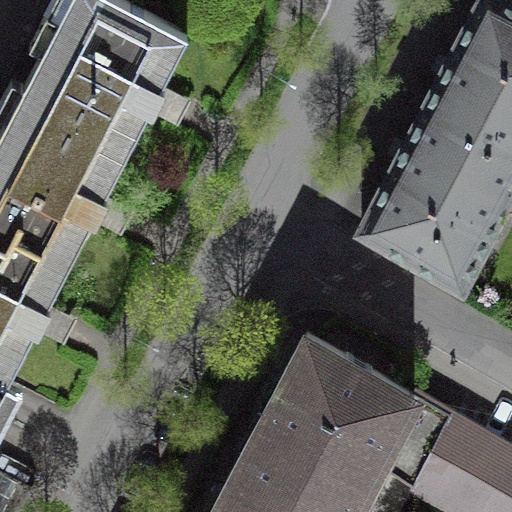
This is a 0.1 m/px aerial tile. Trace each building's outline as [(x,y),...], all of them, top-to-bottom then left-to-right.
[(68,0),(25,83),(75,109),(69,121),(124,150),(146,107),(151,110),(158,97),(164,85),(159,82),(185,34),(186,34),(187,31),(127,0),(68,0)] [(511,0),(479,0),(429,95),(407,139),(510,192),(511,187),(511,0)] [(25,83),(0,130),(0,238),(6,241),(12,230),(67,259),(89,216),(94,219),(101,207),(107,194),(102,192),(124,150),(69,121),(75,109),(25,83)] [(461,284),(510,192),(407,139),(384,182),(361,226),(461,284)] [(0,373),(7,377),(8,375),(6,375),(32,326),(37,328),(44,316),(50,303),(45,301),(67,259),(12,230),(6,241),(0,238),(0,373)] [(248,443),(228,480),(280,508),(278,511),(351,511),(358,501),(379,511),(398,511),(414,483),(412,482),(449,412),(307,330),(294,355),(297,358),(285,380),(263,423),(251,445),(248,443)] [(463,511),(511,511),(511,447),(500,441),(449,412),(412,482),(414,483),(463,511)] [(278,511),(280,508),(228,480),(227,482),(231,484),(216,511),(212,511),(211,511),(278,511)]
